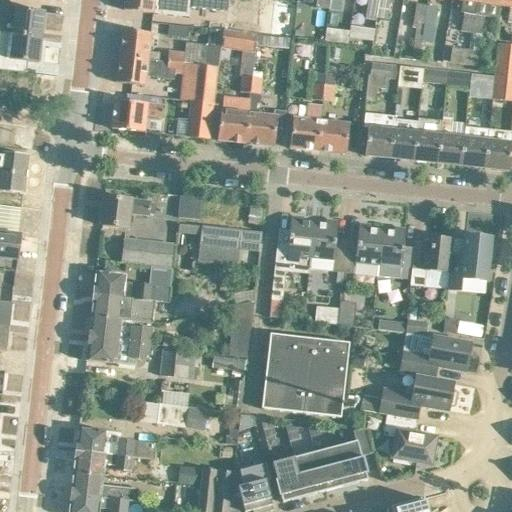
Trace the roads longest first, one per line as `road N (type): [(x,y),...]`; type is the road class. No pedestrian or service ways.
road 1 (residential): [(511,200),(69,153)]
road 2 (residential): [(27,511),(69,153)]
road 3 (residential): [(511,306),(484,468)]
road 4 (residential): [(316,511),(426,481),(456,482)]
road 5 (residential): [(75,124),(89,0)]
